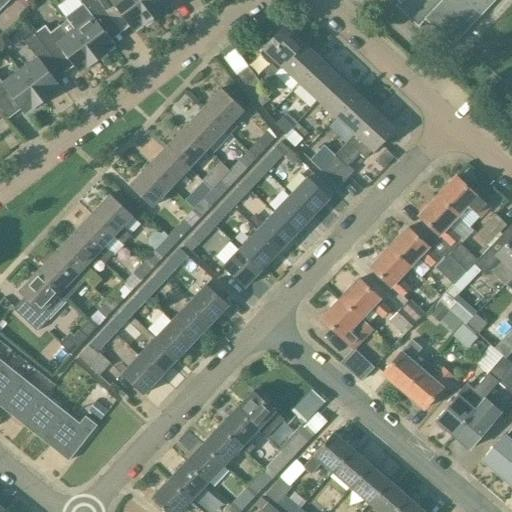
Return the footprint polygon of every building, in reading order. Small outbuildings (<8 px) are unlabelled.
[(0,0),(0,10),(10,0),(0,0)] [(66,17),(75,29),(98,60),(109,52),(108,50),(115,45),(100,25),(110,18),(96,0),(80,0),(80,1),(83,4),(66,17)] [(144,25),(154,17),(140,0),(96,0),(110,18),(120,11),(134,30),(142,24),(144,25)] [(140,0),(154,17),(164,10),(163,8),(172,2),(170,0),(140,0)] [(397,0),(400,2),(396,6),(419,27),(426,19),(444,37),(472,6),(481,14),(494,0),(397,0)] [(45,27),(36,34),(55,59),(65,52),(79,72),(87,66),(88,68),(98,60),(75,29),(67,35),(60,26),(50,33),(45,27)] [(282,66),(304,43),(285,26),(264,49),(275,60),(265,71),(272,77),(282,66)] [(46,67),(55,59),(36,34),(26,41),(38,57),(20,71),(44,101),(54,93),(53,92),(60,86),(46,67)] [(282,66),(301,83),(322,60),(304,43),(282,66)] [(238,47),(226,55),(238,71),(250,63),(238,47)] [(340,77),(322,60),(301,83),(319,100),(340,77)] [(238,74),(253,93),(262,88),(263,86),(248,66),(238,74)] [(33,109),(44,101),(20,71),(3,84),(0,80),(0,96),(7,90),(25,113),(32,108),(33,109)] [(319,100),(337,117),(358,94),(340,77),(319,100)] [(202,107),(225,129),(231,134),(239,126),(233,120),(243,109),(221,87),(202,107)] [(270,99),(262,88),(253,93),(262,105),(270,99)] [(377,111),(358,94),(337,117),(355,134),(377,111)] [(202,107),(184,126),(207,148),(225,129),(202,107)] [(337,154),(348,164),(361,150),(367,155),(372,149),(374,151),(395,127),(377,111),(355,134),(337,154)] [(285,136),(292,129),(294,127),(283,116),(276,124),(287,133),(285,136)] [(184,126),(166,145),(188,167),(207,148),(184,126)] [(303,139),(292,129),(285,136),(296,146),(303,139)] [(248,151),(256,158),(265,149),(257,141),(248,151)] [(166,145),(147,165),(170,186),(188,167),(166,145)] [(310,160),(322,170),(335,155),(324,145),(310,160)] [(256,158),(248,151),(240,159),(248,167),(256,158)] [(337,154),(335,155),(322,170),(339,187),(354,170),(348,164),(337,154)] [(267,155),(259,164),(268,172),(276,164),(267,155)] [(259,181),(268,172),(259,164),(250,173),(259,181)] [(170,186),(147,165),(128,184),(151,206),(170,186)] [(290,194),(312,214),(329,196),(307,175),(290,194)] [(456,176),(438,196),(458,215),(468,205),(479,216),(488,207),(476,197),(477,196),(456,176)] [(212,189),(220,197),(228,188),(220,181),(212,189)] [(220,197),(212,189),(203,199),(211,206),(220,197)] [(233,191),(225,200),(234,209),(242,200),(233,191)] [(91,212),(114,234),(123,242),(131,234),(122,225),(132,215),(109,194),(91,212)] [(312,214),(290,194),(273,212),(295,232),(312,214)] [(457,240),(460,243),(473,229),(458,215),(438,196),(419,215),(440,236),(441,235),(451,245),(457,240)] [(234,209),(225,200),(217,209),(226,217),(234,209)] [(193,209),(177,227),(184,234),(201,216),(193,209)] [(73,231),(96,253),(104,260),(112,252),(103,245),(114,234),(91,212),(73,231)] [(295,232),(273,212),(256,229),(278,250),(295,232)] [(508,224),(496,213),(477,233),(488,245),(508,224)] [(202,224),(192,235),(201,243),(211,233),(202,224)] [(408,226),(389,247),(410,267),(420,256),(431,267),(439,258),(428,248),(429,247),(408,226)] [(278,250),(256,229),(239,247),(261,268),(278,250)] [(73,231),(55,251),(84,278),(92,286),(100,277),(86,263),(96,253),(73,231)] [(505,284),(508,281),(511,276),(511,238),(507,243),(500,237),(476,263),(483,269),(496,255),(507,265),(497,276),(505,284)] [(172,246),(164,239),(142,263),(150,270),(172,246)] [(477,260),(460,243),(449,255),(466,271),(477,260)] [(261,268),(239,247),(222,266),(244,287),(261,268)] [(410,267),(389,247),(370,267),(390,286),(391,286),(402,296),(410,288),(399,278),(410,267)] [(84,278),(55,251),(36,271),(58,292),(65,298),(84,278)] [(466,271),(449,255),(436,268),(454,284),(466,271)] [(167,261),(157,272),(166,280),(176,269),(167,261)] [(141,279),(150,270),(142,263),(134,272),(141,279)] [(58,292),(36,271),(18,290),(23,294),(14,305),(37,327),(65,298),(58,292)] [(157,289),(166,280),(157,272),(149,281),(157,289)] [(359,278),(341,297),(362,317),(371,307),(383,317),(390,309),(379,299),(380,298),(359,278)] [(205,283),(188,301),(210,322),(227,304),(205,283)] [(116,291),(107,300),(115,307),(123,298),(116,291)] [(362,317),(341,297),(322,317),(342,337),(343,336),(355,347),(363,339),(373,328),(362,317)] [(123,308),(132,316),(140,307),(131,299),(123,308)] [(115,307),(107,300),(100,308),(107,315),(115,307)] [(210,322),(188,301),(171,319),(193,340),(210,322)] [(132,316),(123,308),(115,317),(124,325),(132,316)] [(402,309),(392,321),(408,333),(417,321),(402,309)] [(171,319),(155,337),(176,358),(193,340),(171,319)] [(74,335),(72,333),(61,344),(71,353),(73,351),(95,328),(88,321),(74,335)] [(90,343),(99,351),(115,334),(106,326),(90,343)] [(506,358),(511,351),(511,329),(494,348),(506,358)] [(176,358),(155,337),(138,355),(159,376),(176,358)] [(384,372),(405,389),(422,369),(411,359),(421,347),(412,339),(384,372)] [(99,351),(90,343),(79,356),(99,375),(110,363),(99,351)] [(358,347),(346,360),(365,378),(377,365),(358,347)] [(159,376),(138,355),(121,374),(142,394),(159,376)] [(498,382),(511,365),(503,358),(489,375),(498,382)] [(2,361),(0,364),(0,405),(2,408),(24,379),(2,361)] [(511,365),(498,382),(511,394),(511,365)] [(433,378),(422,369),(405,389),(425,407),(453,375),(443,367),(433,378)] [(2,408),(24,425),(46,397),(24,379),(2,408)] [(438,419),(455,433),(485,398),(469,384),(438,419)] [(236,408),(257,428),(266,437),(284,419),(275,410),(253,390),(236,408)] [(24,425),(45,442),(67,414),(46,397),(24,425)] [(500,411),(485,398),(455,433),(472,448),(492,423),(490,421),(500,411)] [(108,410),(96,401),(87,411),(100,421),(108,410)] [(241,446),(257,428),(236,408),(219,426),(241,446)] [(67,414),(45,442),(67,460),(96,425),(84,415),(78,423),(67,414)] [(224,464),(241,446),(219,426),(202,444),(224,464)] [(511,426),(484,458),(501,473),(511,460),(511,426)] [(333,470),(352,448),(334,432),(303,467),(312,474),(322,461),(333,470)] [(281,451),(290,459),(305,444),(296,436),(281,451)] [(224,464),(202,444),(186,461),(207,482),(224,464)] [(371,464),(352,448),(333,470),(352,486),(371,464)] [(280,470),(290,459),(281,451),(271,462),(280,470)] [(511,460),(501,473),(511,482),(511,460)] [(190,499),(207,482),(186,461),(169,479),(190,499)] [(389,480),(371,464),(352,486),(370,502),(389,480)] [(258,476),(248,486),(257,495),(267,484),(258,476)] [(290,487),(280,478),(266,494),(277,503),(290,487)] [(167,511),(178,511),(190,499),(169,479),(152,497),(167,511)] [(389,480),(370,502),(381,511),(393,511),(408,496),(389,480)] [(247,505),(257,495),(248,486),(238,497),(247,505)] [(426,511),(408,496),(393,511),(426,511)]
